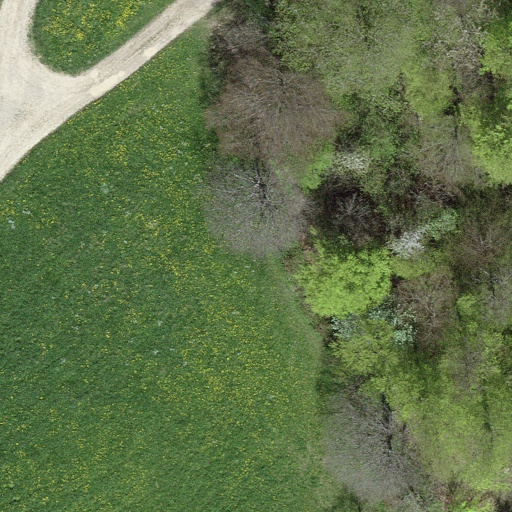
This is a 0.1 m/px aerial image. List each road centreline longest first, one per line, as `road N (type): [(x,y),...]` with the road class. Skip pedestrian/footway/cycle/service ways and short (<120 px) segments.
road 1 (track): [(204,0),(52,116)]
road 2 (track): [(52,116),(13,86),(19,0)]
